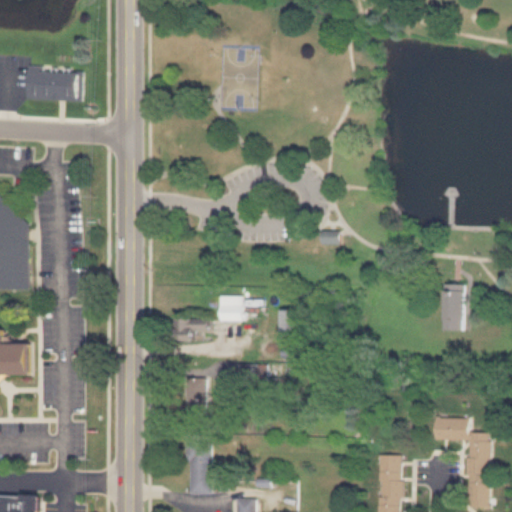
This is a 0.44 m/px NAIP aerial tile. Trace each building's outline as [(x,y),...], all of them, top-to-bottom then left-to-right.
[(82,94),(30,92),(31,58),(45,59),(45,66),(82,67),(82,94)] [(0,192),(30,223),(30,234),(30,288),(0,288),(0,192)] [(320,229),(320,243),(339,243),(339,230),(330,229),(320,229)] [(444,283),(443,329),(463,329),(464,283),(454,283),(444,283)] [(243,320),(243,295),(221,296),(221,320),(243,320)] [(282,344),(302,344),(302,310),(282,310),(282,344)] [(203,340),(203,318),(175,318),(175,340),(203,340)] [(33,342),(33,372),(9,373),(0,381),(0,327),(6,327),(6,342),(33,342)] [(271,364),(229,364),(229,384),(271,383),(271,364)] [(207,419),(207,378),(187,378),(187,419),(207,419)] [(492,432),(470,432),(471,417),(436,417),(436,439),(469,439),(469,504),(491,504),(492,432)] [(189,442),(189,493),(212,493),(212,442),(189,442)] [(379,455),(379,511),(402,511),(403,455),(379,455)] [(0,511),(41,511),(42,494),(24,493),(24,495),(0,494),(0,511)] [(236,498),(236,511),(258,511),(258,498),(236,498)]
